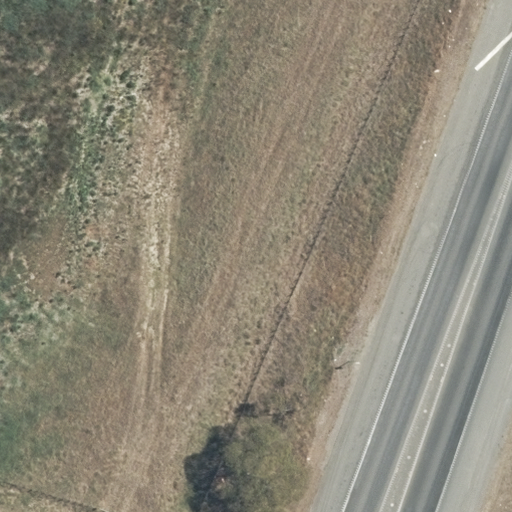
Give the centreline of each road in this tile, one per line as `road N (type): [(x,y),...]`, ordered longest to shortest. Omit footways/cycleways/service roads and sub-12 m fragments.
road 1 (motorway): [(229,511),(421,0)]
road 2 (trunk): [(359,511),(511,103)]
road 3 (trunk): [(511,228),(415,511)]
